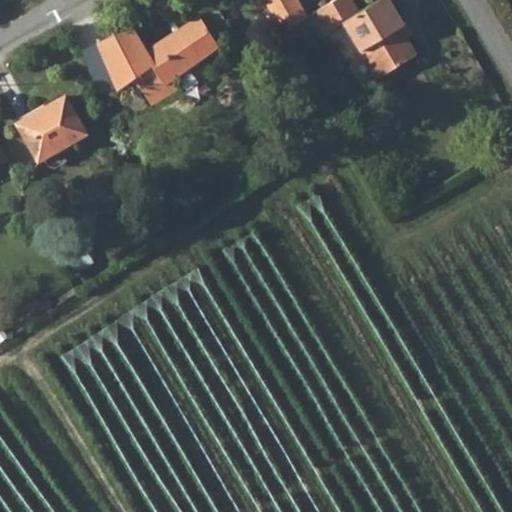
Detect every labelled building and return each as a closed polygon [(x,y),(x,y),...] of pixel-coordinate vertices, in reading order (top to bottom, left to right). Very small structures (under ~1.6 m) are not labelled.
[(300,0),(265,0),(282,30),(309,15),(300,0)] [(370,45),(386,73),(418,54),(403,26),(406,24),(393,0),(378,0),(362,10),(356,0),(333,0),(319,9),(330,30),(345,21),(362,50),(370,45)] [(132,26),(100,46),(121,97),(140,84),(155,109),(178,89),(172,82),(220,46),(202,16),(147,52),(132,26)] [(362,50),(378,78),(386,73),(370,45),(362,50)] [(20,124),(41,162),(89,135),(66,96),(20,124)] [(0,169),(9,164),(0,148),(0,169)]
